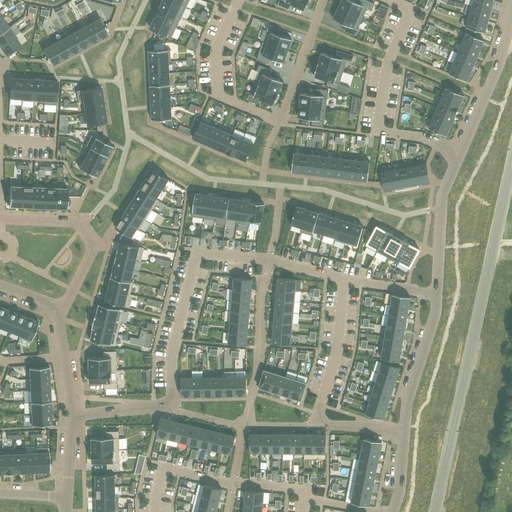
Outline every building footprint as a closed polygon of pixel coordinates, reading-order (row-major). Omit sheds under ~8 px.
[(171,0),(163,0),(160,7),(178,16),(183,5),(171,0)] [(279,0),(277,4),(288,9),(291,4),(304,11),(309,0),(279,0)] [(352,0),(341,0),(338,7),(363,18),(367,8),(372,9),(374,3),(366,0),(358,0),(357,2),(352,0)] [(490,0),(473,0),(472,6),(490,11),(493,1),(490,0)] [(381,3),(378,11),(387,14),(390,7),(381,3)] [(472,6),(469,16),(488,22),(490,11),(472,6)] [(160,7),(155,17),(173,26),(178,16),(160,7)] [(338,7),(333,19),(346,25),(344,31),(355,36),(363,18),(338,7)] [(469,16),(466,27),(485,33),(488,22),(469,16)] [(155,17),(150,28),(156,31),(168,37),(173,26),(155,17)] [(3,18),(0,20),(0,32),(8,27),(3,18)] [(100,18),(90,24),(99,39),(108,34),(109,34),(104,26),(100,18)] [(90,24),(81,29),(90,44),(98,39),(99,40),(99,39),(90,24)] [(263,42),(288,51),(292,39),(278,34),(280,29),(269,25),(267,31),(269,31),(266,41),(265,43),(263,42)] [(9,27),(0,33),(0,46),(15,36),(9,27)] [(81,29),(71,34),(80,49),(90,44),(81,29)] [(466,32),(461,43),(479,51),(484,40),(466,32)] [(71,34),(62,39),(70,55),(80,49),(71,34)] [(15,36),(0,46),(6,55),(21,45),(15,36)] [(62,39),(52,44),(61,60),(70,55),(62,39)] [(259,52),(257,60),(268,64),(270,58),(284,63),(288,51),(263,42),(259,52)] [(461,43),(457,53),(475,61),(479,51),(461,43)] [(52,44),(43,49),(46,57),(51,65),(52,65),(60,60),(61,60),(52,44)] [(153,50),(148,51),(148,63),(169,62),(168,49),(153,50)] [(321,52),(318,63),(343,72),(347,60),(352,61),(353,55),(337,51),(336,57),(321,52)] [(457,53),(453,63),(471,70),(475,61),(457,53)] [(169,62),(148,63),(149,73),(169,72),(169,62)] [(318,63),(313,77),(327,82),(326,86),(338,90),(343,72),(318,63)] [(453,63),(448,73),(466,81),(471,70),(453,63)] [(258,72),(254,83),(278,93),(283,82),(270,76),(273,70),(259,65),(256,71),(258,72)] [(169,72),(149,73),(149,84),(170,84),(169,72)] [(9,88),(9,98),(21,99),(23,79),(10,78),(9,88)] [(23,79),(21,99),(33,100),(34,80),(23,79)] [(34,80),(33,100),(44,101),(45,80),(34,80)] [(45,80),(44,101),(56,101),(58,81),(45,80)] [(249,94),(247,100),(258,104),(260,99),(274,104),(279,93),(278,93),(254,83),(256,84),(251,95),(249,94)] [(170,84),(149,84),(150,95),(170,94),(170,84)] [(91,88),(81,89),(82,102),(102,99),(101,86),(91,88)] [(301,93),(300,105),(326,108),(327,97),(328,90),(312,88),(311,94),(301,93)] [(446,88),(442,98),(460,106),(464,95),(446,88)] [(170,94),(150,95),(151,107),(171,106),(170,94)] [(442,98),(437,108),(455,116),(460,106),(442,98)] [(102,99),(82,102),(84,114),(104,111),(102,99)] [(300,105),(298,118),(312,119),(312,126),(324,127),(326,108),(300,105)] [(171,106),(151,107),(151,120),(161,120),(171,119),(171,106)] [(437,108),(433,118),(451,126),(455,116),(437,108)] [(104,111),(84,114),(86,126),(102,124),(106,123),(104,111)] [(433,118),(429,128),(446,136),(451,126),(433,118)] [(198,119),(190,137),(202,142),(210,124),(198,119)] [(210,124),(202,142),(213,147),(221,128),(210,124)] [(221,128),(213,147),(224,152),(232,133),(221,128)] [(232,133),(224,152),(235,156),(243,138),(232,133)] [(94,136),(89,148),(107,157),(112,146),(104,142),(94,136)] [(243,138),(235,156),(247,161),(254,143),(243,138)] [(89,148),(84,157),(102,166),(107,157),(89,148)] [(294,152),(291,172),(303,173),(305,154),(294,152)] [(305,154),(303,173),(314,175),(316,155),(305,154)] [(316,155),(314,175),(324,176),(327,156),(316,155)] [(327,156),(324,176),(335,177),(337,158),(327,156)] [(84,157),(78,168),(91,175),(96,177),(102,166),(84,157)] [(337,158),(335,177),(346,179),(348,159),(337,158)] [(348,159),(346,179),(356,180),(359,161),(348,159)] [(359,161),(356,180),(368,181),(370,162),(359,161)] [(425,163),(414,165),(418,186),(419,186),(419,184),(429,183),(425,163)] [(414,165),(404,167),(408,188),(418,186),(414,165)] [(404,167),(393,169),(397,190),(408,188),(404,167)] [(153,169),(146,180),(162,190),(169,179),(153,169)] [(393,169),(382,172),(385,191),(396,189),(396,190),(397,190),(393,169)] [(146,180),(140,189),(158,201),(158,200),(157,199),(162,190),(146,180)] [(9,186),(9,206),(21,207),(22,186),(9,186)] [(22,186),(21,207),(33,207),(34,187),(22,186)] [(34,187),(33,207),(44,208),(45,187),(34,187)] [(45,187),(44,208),(55,208),(56,188),(45,187)] [(56,188),(55,208),(67,209),(68,199),(68,188),(56,188)] [(140,189),(134,199),(152,210),(158,201),(140,189)] [(195,193),(192,213),(205,215),(208,195),(195,193)] [(208,195),(205,215),(216,216),(219,196),(208,195)] [(219,196),(216,216),(227,218),(230,198),(219,196)] [(230,198),(227,218),(238,220),(241,200),(230,198)] [(134,199),(128,208),(146,220),(152,210),(134,199)] [(241,200),(238,220),(249,221),(252,201),(241,200)] [(252,201),(249,221),(251,222),(261,223),(263,208),(264,204),(264,203),(257,202),(252,201)] [(296,206),(290,225),(302,229),(308,209),(296,206)] [(128,208),(122,217),(140,228),(146,220),(128,208)] [(302,229),(301,232),(312,235),(313,232),(319,213),(308,209),(302,229)] [(319,213),(313,232),(324,235),(330,216),(319,213)] [(330,216),(324,235),(334,238),(334,240),(335,240),(335,239),(341,219),(330,216)] [(122,217),(115,227),(123,233),(133,239),(140,228),(122,217)] [(335,239),(335,240),(346,243),(353,223),(341,219),(335,239)] [(353,223),(346,243),(357,247),(363,226),(353,223)] [(374,229),(367,243),(378,249),(388,231),(377,225),(374,229)] [(388,231),(378,249),(389,254),(398,237),(388,231)] [(185,236),(185,244),(192,245),(193,237),(185,236)] [(398,237),(389,254),(399,260),(409,242),(398,237)] [(119,246),(117,255),(136,260),(137,258),(141,259),(144,248),(120,242),(119,246)] [(409,242),(399,260),(410,266),(420,248),(409,242)] [(117,255),(114,266),(133,271),(136,260),(117,255)] [(114,266),(111,278),(131,282),(133,271),(114,266)] [(111,278),(108,290),(132,296),(132,295),(130,294),(133,282),(131,282),(111,278)] [(234,278),(233,289),(251,291),(252,280),(234,278)] [(278,278),(277,289),(295,291),(296,280),(278,278)] [(233,289),(232,300),(250,302),(251,291),(233,289)] [(277,289),(276,300),(294,302),(295,291),(277,289)] [(108,290),(105,302),(129,308),(132,296),(108,290)] [(393,294),(391,305),(408,308),(410,297),(406,296),(393,294)] [(232,300),(231,311),(249,312),(250,302),(232,300)] [(276,300),(275,311),(293,312),(294,302),(276,300)] [(100,304),(97,316),(117,321),(120,309),(100,304)] [(391,305),(389,316),(406,319),(408,308),(391,305)] [(6,309),(0,323),(0,326),(10,331),(17,313),(6,309)] [(231,311),(230,322),(248,323),(249,312),(231,311)] [(275,311),(274,321),(292,323),(293,312),(275,311)] [(17,313),(10,331),(20,335),(27,317),(17,313)] [(97,316),(94,328),(114,333),(117,321),(97,316)] [(389,316),(387,326),(405,329),(406,319),(389,316)] [(20,335),(19,338),(30,342),(31,339),(34,332),(35,331),(38,322),(27,317),(20,335)] [(274,321),(273,332),(291,334),(292,323),(274,321)] [(230,322),(229,332),(247,334),(248,323),(230,322)] [(387,326),(385,337),(403,340),(405,329),(387,326)] [(94,328),(91,340),(111,345),(114,333),(94,328)] [(229,332),(229,344),(246,345),(247,334),(229,332)] [(273,332),(272,343),(290,345),(291,334),(273,332)] [(385,337),(383,347),(401,351),(403,340),(385,337)] [(383,347),(381,359),(399,362),(401,351),(383,347)] [(89,370),(117,370),(116,357),(116,351),(104,351),(104,358),(89,358),(89,370)] [(382,362),(379,372),(396,378),(399,367),(382,362)] [(49,366),(29,367),(29,368),(30,379),(49,378),(48,367),(49,367),(49,366)] [(117,370),(89,370),(89,383),(105,383),(105,389),(117,389),(117,382),(117,370)] [(264,371),(259,387),(270,390),(275,373),(264,370),(264,371)] [(379,372),(376,383),(393,388),(396,378),(379,372)] [(275,373),(270,390),(280,394),(285,377),(275,373)] [(224,377),(214,378),(214,395),(225,395),(224,377)] [(235,377),(224,377),(225,395),(235,395),(235,377)] [(247,377),(235,377),(235,395),(247,395),(247,386),(247,377)] [(285,377),(280,394),(290,397),(296,380),(285,377)] [(30,379),(27,379),(28,391),(30,391),(49,390),(49,378),(30,379)] [(181,378),(181,389),(181,396),(192,396),(192,378),(181,378)] [(203,378),(192,378),(192,396),(203,396),(203,378)] [(214,378),(203,378),(203,396),(214,395),(214,378)] [(296,380),(290,397),(301,400),(306,383),(296,380)] [(376,383),(372,393),(390,398),(393,388),(376,383)] [(31,402),(30,402),(51,401),(50,401),(49,390),(30,391),(31,402)] [(372,393),(369,403),(386,409),(390,398),(372,393)] [(51,401),(30,402),(31,402),(32,413),(51,412),(50,401),(51,401)] [(369,403),(366,414),(373,416),(383,420),(386,409),(369,403)] [(32,413),(29,413),(30,425),(52,424),(52,423),(51,423),(51,412),(32,413)] [(161,418),(157,436),(168,438),(172,421),(161,418)] [(172,421),(168,438),(178,441),(182,423),(172,421)] [(182,423),(178,441),(188,443),(193,426),(182,423)] [(193,426),(188,443),(199,446),(203,429),(193,426)] [(203,429),(199,446),(209,448),(214,431),(203,429)] [(92,450),(119,450),(119,437),(119,431),(106,431),(107,437),(91,438),(92,450)] [(214,431),(209,448),(220,451),(224,434),(214,431)] [(224,434),(220,451),(231,454),(235,436),(224,434)] [(250,434),(250,452),(261,452),(261,434),(250,434)] [(261,434),(261,452),(272,452),(272,434),(261,434)] [(272,434),(272,452),(283,452),(283,435),(272,434)] [(283,435),(283,452),(293,453),(293,435),(283,435)] [(293,435),(293,453),(304,453),(304,435),(293,435)] [(304,435),(304,453),(315,453),(315,435),(304,435)] [(315,435),(315,453),(326,453),(326,435),(315,435)] [(364,438),(362,449),(379,453),(382,442),(374,440),(364,438)] [(49,447),(36,448),(36,453),(37,453),(38,472),(49,471),(49,472),(50,472),(49,447)] [(362,449),(360,460),(377,463),(379,453),(362,449)] [(119,450),(92,450),(92,463),(107,462),(107,469),(120,468),(120,462),(119,450)] [(26,451),(14,451),(14,454),(15,473),(26,472),(26,453),(26,451)] [(26,453),(26,472),(38,472),(37,453),(36,453),(26,453)] [(3,454),(4,473),(15,473),(14,454),(3,454)] [(139,454),(137,464),(144,466),(146,456),(139,454)] [(360,460),(358,470),(375,474),(377,463),(360,460)] [(358,470),(356,481),(373,484),(375,474),(358,470)] [(115,474),(96,475),(96,487),(115,486),(115,474)] [(356,481),(353,492),(371,495),(373,484),(356,481)] [(205,485),(202,496),(219,500),(222,489),(205,485)] [(115,486),(96,487),(96,498),(115,498),(115,486)] [(246,491),(245,502),(263,503),(264,492),(246,491)] [(353,492),(351,503),(369,506),(371,495),(353,492)] [(202,496),(199,506),(216,510),(219,500),(202,496)] [(115,498),(96,498),(97,510),(116,509),(118,509),(118,498),(115,498)] [(245,502),(244,511),(262,511),(263,503),(245,502)]
